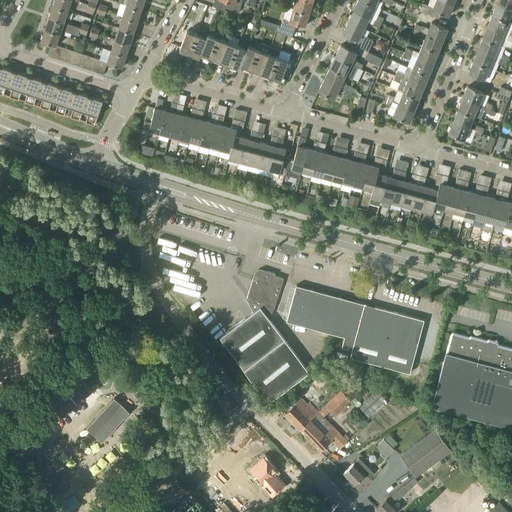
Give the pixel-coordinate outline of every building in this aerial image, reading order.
[(68,11),(71,0),(54,0),(53,5),(68,11)] [(144,0),(118,0),(118,2),(126,5),(141,10),(144,0)] [(225,8),(239,12),(241,5),(235,3),(235,0),(223,0),(227,1),(225,8)] [(309,14),(313,1),(308,0),(295,0),(293,8),(309,14)] [(369,16),(375,5),(364,0),(358,0),(354,9),(369,16)] [(448,16),(453,4),(444,0),(436,0),(433,7),(422,3),(422,4),(410,0),(409,0),(407,6),(419,10),(429,15),(439,18),(441,13),(448,16)] [(511,8),(511,0),(497,0),(497,3),(511,8)] [(492,14),(508,21),(511,14),(511,8),(497,3),(492,14)] [(64,22),(68,11),(53,5),(49,17),(64,22)] [(138,21),(141,10),(126,5),(122,16),(138,21)] [(417,16),(419,10),(407,6),(405,12),(417,16)] [(305,26),(309,14),(293,8),(289,21),(283,19),(281,25),(278,24),(275,31),(292,37),(297,23),(305,26)] [(364,28),(369,16),(354,9),(348,20),(364,28)] [(508,21),(492,14),(487,26),(503,33),(508,21)] [(134,33),(138,21),(122,16),(119,27),(134,33)] [(64,22),(49,17),(45,28),(60,33),(62,28),(64,28),(63,30),(78,35),(79,32),(80,27),(64,22)] [(360,35),(364,28),(348,20),(343,32),(350,36),(348,41),(368,51),(373,41),(360,35)] [(414,28),(421,31),(427,33),(443,40),(445,35),(447,35),(448,35),(449,32),(449,31),(447,30),(448,28),(432,22),(429,29),(416,24),(414,28)] [(503,33),(487,26),(483,38),(498,44),(503,33)] [(130,44),(134,33),(119,27),(115,39),(130,44)] [(56,45),(60,33),(45,28),(41,40),(52,44),(56,45)] [(184,55),(185,52),(189,53),(197,34),(187,30),(181,46),(177,45),(175,51),(184,55)] [(438,52),(443,40),(427,33),(422,45),(438,52)] [(199,56),(208,34),(206,37),(197,34),(189,53),(193,55),(192,58),(198,60),(200,56),(199,56)] [(210,57),(218,38),(208,34),(199,56),(200,56),(205,59),(206,56),(210,57)] [(219,64),(228,42),(218,38),(210,57),(214,59),(213,62),(219,64)] [(498,44),(483,38),(478,49),(494,56),(498,44)] [(126,55),(130,44),(115,39),(111,50),(126,55)] [(230,65),(237,45),(228,42),(219,64),(225,66),(226,63),(230,65)] [(59,46),(56,45),(52,44),(48,55),(55,58),(59,46)] [(365,65),(353,59),(356,52),(341,44),(335,56),(363,70),(363,69),(365,65)] [(240,68),(249,46),(248,45),(247,49),(237,45),(230,65),(234,66),(233,69),(239,72),(240,68)] [(433,63),(438,52),(422,45),(419,52),(407,47),(405,52),(412,55),(417,57),(433,63)] [(62,60),(66,48),(59,46),(55,58),(62,60)] [(251,69),(258,49),(249,46),(240,68),(246,70),(247,67),(251,69)] [(69,62),(73,50),(66,48),(62,60),(69,62)] [(260,75),(268,53),(258,49),(251,69),(255,70),(254,73),(260,75)] [(494,56),(478,49),(473,61),(489,68),(494,56)] [(75,65),(79,53),(73,50),(69,62),(75,65)] [(122,67),(126,55),(111,50),(107,62),(122,67)] [(379,66),(382,58),(368,51),(365,59),(379,66)] [(82,67),(86,55),(79,53),(75,65),(82,67)] [(270,76),(278,57),(268,53),(260,75),(265,78),(266,75),(270,76)] [(89,69),(93,57),(86,55),(82,67),(89,69)] [(363,70),(335,56),(330,67),(345,75),(348,69),(354,71),(361,74),(364,74),(366,71),(363,69),(363,70)] [(96,71),(100,60),(93,57),(89,69),(96,71)] [(282,77),(288,61),(278,57),(270,76),(274,78),(273,81),(283,84),(285,78),(282,77)] [(429,75),(433,63),(417,57),(413,68),(429,75)] [(107,62),(100,60),(96,71),(103,74),(107,62)] [(489,68),(473,61),(468,73),(484,79),(489,68)] [(413,68),(413,69),(401,64),(399,71),(397,70),(395,75),(402,78),(424,86),(429,75),(413,68)] [(0,92),(3,94),(6,85),(11,70),(12,69),(3,66),(2,67),(0,66),(0,92)] [(330,67),(324,79),(340,86),(345,89),(352,92),(354,88),(342,82),(345,75),(330,67)] [(17,72),(11,70),(6,85),(12,88),(9,96),(19,99),(21,91),(21,90),(26,75),(27,75),(27,74),(18,71),(17,72)] [(21,90),(21,91),(28,93),(25,101),(34,104),(37,96),(36,95),(41,80),(42,80),(42,79),(33,76),(33,77),(27,75),(26,75),(21,90)] [(424,86),(402,78),(395,75),(393,79),(401,82),(398,89),(403,91),(403,92),(419,98),(424,86)] [(334,98),(340,86),(324,79),(319,90),(334,98)] [(57,85),(48,82),(42,80),(41,80),(36,95),(37,96),(43,98),(40,106),(49,109),(52,101),(51,101),(57,85)] [(51,101),(52,101),(58,103),(55,111),(64,114),(67,106),(72,90),(72,91),(73,90),(63,87),(63,88),(57,85),(51,101)] [(493,104),(480,99),(483,92),(468,86),(463,98),(491,109),(493,104)] [(510,96),(511,91),(501,86),(498,92),(510,96)] [(345,89),(343,93),(350,97),(352,92),(345,89)] [(78,93),(72,91),(72,90),(67,106),(73,108),(70,116),(79,119),(82,111),(87,95),(87,96),(88,95),(79,92),(78,93)] [(398,103),(414,110),(419,98),(403,92),(399,102),(398,103)] [(503,114),(510,96),(498,92),(496,97),(503,100),(498,112),(503,114)] [(82,111),(88,113),(86,121),(95,124),(100,108),(103,100),(94,97),(94,98),(87,96),(87,95),(82,111)] [(367,98),(360,96),(357,108),(363,110),(367,98)] [(159,133),(165,110),(159,108),(160,106),(162,106),(163,100),(157,98),(155,107),(149,105),(143,128),(159,133)] [(372,112),(375,100),(369,98),(366,111),(372,112)] [(388,113),(394,115),(409,122),(414,110),(398,103),(399,102),(393,100),(393,101),(386,98),(384,103),(391,106),(388,113)] [(491,109),(463,98),(458,109),(474,116),(481,119),(484,112),(494,116),(496,111),(491,109)] [(169,135),(178,103),(172,102),(170,108),(172,109),(171,111),(165,110),(159,133),(169,135)] [(182,111),(184,105),(178,103),(169,135),(179,138),(185,115),(180,114),(181,111),(182,111)] [(189,141),(198,109),(192,107),(191,114),(192,114),(192,117),(185,115),(179,138),(189,141)] [(237,126),(241,110),(236,108),(231,125),(233,125),(232,128),(226,126),(220,149),(230,152),(228,158),(229,158),(236,132),(237,126)] [(203,117),(204,110),(198,109),(189,141),(200,143),(206,121),(200,119),(201,116),(203,117)] [(474,116),(458,109),(453,121),(469,127),(474,116)] [(236,132),(229,158),(239,161),(245,138),(239,136),(240,133),(241,127),(243,128),(248,112),(241,110),(237,126),(236,132)] [(210,146),(218,114),(213,113),(211,119),(213,119),(212,122),(206,121),(200,143),(210,146)] [(223,122),(224,116),(218,114),(210,146),(220,149),(226,126),(220,125),(221,122),(223,122)] [(464,139),(469,127),(453,121),(448,133),(464,139)] [(249,163),(257,131),(252,130),(250,136),(252,137),(251,140),(245,138),(239,161),(249,163)] [(262,140),(264,133),(257,131),(249,163),(259,166),(265,143),(259,142),(260,139),(262,140)] [(269,169),(277,137),(272,135),(270,142),(272,142),(271,145),(265,143),(259,166),(269,169)] [(306,137),(300,136),(291,168),(302,171),(308,148),(302,146),(303,144),(304,144),(306,137)] [(495,138),(490,136),(486,147),(491,149),(495,138)] [(505,138),(499,136),(495,149),(500,151),(505,138)] [(282,145),(284,138),(277,137),(269,169),(280,172),(286,149),(280,147),(280,145),(282,145)] [(320,141),(315,140),(313,146),(315,147),(314,149),(308,148),(302,171),(312,173),(320,141)] [(325,150),(326,143),(320,141),(312,173),(322,176),(328,153),(322,152),(323,149),(325,150)] [(328,153),(322,176),(332,179),(341,147),(335,145),(333,152),(335,152),(334,155),(328,153)] [(376,154),(387,158),(390,150),(379,146),(376,154)] [(345,155),(347,148),(341,147),(332,179),(342,182),(348,159),(343,157),(343,154),(345,155)] [(162,162),(165,154),(165,152),(155,150),(152,159),(162,162)] [(348,159),(342,182),(352,184),(361,152),(355,151),(354,157),(355,158),(355,160),(348,159)] [(365,160),(367,154),(361,152),(352,184),(363,187),(369,164),(363,163),(364,160),(365,160)] [(380,164),(381,158),(376,156),(374,163),(376,163),(375,166),(369,164),(363,187),(373,190),(378,170),(380,164)] [(390,208),(400,170),(394,168),(392,175),(394,175),(393,178),(387,176),(380,205),(390,208)] [(444,209),(454,212),(463,180),(463,179),(465,170),(459,168),(455,184),(457,185),(456,188),(450,186),(444,209)] [(382,174),(382,171),(378,170),(373,190),(369,203),(379,206),(380,205),(387,176),(382,174)] [(404,178),(406,171),(400,170),(390,208),(400,210),(401,204),(407,181),(402,180),(403,177),(404,178)] [(435,179),(437,179),(434,188),(428,187),(422,210),(432,213),(434,206),(439,186),(440,180),(442,174),(436,172),(435,179)] [(401,204),(412,207),(420,175),(414,173),(413,180),(414,180),(414,183),(407,181),(401,204)] [(448,176),(442,174),(440,180),(439,186),(434,206),(432,213),(434,206),(444,209),(450,186),(444,184),(445,182),(447,182),(448,176)] [(425,183),(426,177),(420,175),(412,207),(422,210),(428,187),(422,185),(423,183),(425,183)] [(467,188),(469,181),(463,180),(454,212),(465,214),(471,191),(464,190),(465,187),(467,188)] [(474,217),(483,185),(477,183),(475,190),(477,190),(476,193),(471,191),(465,214),(474,217)] [(487,193),(489,187),(483,185),(474,217),(485,220),(491,197),(485,195),(486,193),(487,193)] [(503,190),(497,189),(496,195),(497,196),(497,198),(491,197),(485,220),(482,229),(492,232),(495,222),(503,190)] [(508,198),(509,192),(503,190),(495,222),(505,225),(511,202),(505,201),(506,198),(508,198)] [(317,194),(315,201),(323,203),(325,196),(317,194)] [(359,198),(350,196),(347,206),(356,208),(359,198)] [(220,337),(250,376),(269,402),(309,371),(270,320),(274,308),(284,278),(275,275),(275,273),(267,271),(266,272),(261,271),(257,272),(255,276),(254,276),(246,299),(247,299),(253,312),(220,337)] [(348,348),(360,302),(296,285),(287,321),(345,336),(342,346),(348,348)] [(360,302),(348,348),(352,349),(350,356),(410,372),(424,319),(366,304),(366,303),(364,302),(364,303),(360,302)] [(432,406),(511,427),(511,347),(500,344),(497,339),(495,340),(489,338),(487,339),(471,335),(469,336),(453,331),(451,332),(432,406)] [(76,373),(45,398),(50,404),(61,418),(65,415),(92,393),(76,373)] [(347,440),(324,417),(329,411),(337,419),(342,415),(343,416),(347,413),(346,412),(349,409),(346,406),(347,405),(346,404),(351,399),(347,395),(359,383),(355,378),(338,393),(318,411),(300,429),(320,450),(332,439),(340,447),(347,440)] [(378,390),(360,406),(368,416),(387,400),(378,390)] [(351,400),(358,407),(362,403),(355,396),(351,400)] [(102,442),(130,411),(114,397),(107,405),(86,427),(98,438),(102,442)] [(300,429),(318,411),(304,397),(296,403),(285,414),(300,429)] [(348,420),(356,429),(359,426),(361,428),(367,421),(360,413),(354,419),(351,417),(348,420)] [(435,428),(400,454),(416,475),(451,449),(435,428)] [(396,442),(390,436),(389,435),(384,438),(375,447),(386,457),(395,449),(392,446),(396,442)] [(265,456),(250,469),(272,495),(284,484),(275,474),(278,471),(276,469),(275,470),(272,467),(273,466),(265,456)] [(359,458),(355,462),(354,462),(343,473),(360,490),(371,479),(376,474),(367,466),(359,458)] [(399,499),(418,481),(415,477),(409,482),(408,481),(387,497),(377,507),(381,511),(394,511),(398,509),(392,502),(397,497),(399,499)] [(507,511),(497,501),(485,511),(507,511)]
